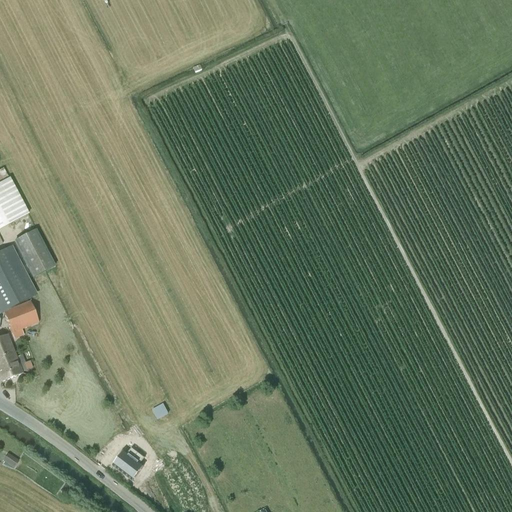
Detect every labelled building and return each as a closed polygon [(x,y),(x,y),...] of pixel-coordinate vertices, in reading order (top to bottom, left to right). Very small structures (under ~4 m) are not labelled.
[(0,182),(9,178),(4,168),(0,169),(0,182)] [(0,230),(28,215),(9,179),(0,184),(0,230)] [(54,268),(34,231),(13,242),(32,279),(54,268)] [(10,247),(0,252),(0,314),(35,297),(36,296),(29,282),(10,247)] [(30,303),(4,313),(12,334),(38,324),(30,303)] [(18,366),(24,364),(21,357),(15,359),(7,337),(0,339),(0,383),(0,384),(22,376),(18,366)] [(163,405),(152,410),(157,420),(168,414),(163,405)] [(125,451),(107,464),(127,486),(144,473),(125,451)] [(14,469),(19,462),(8,455),(3,462),(14,469)]
